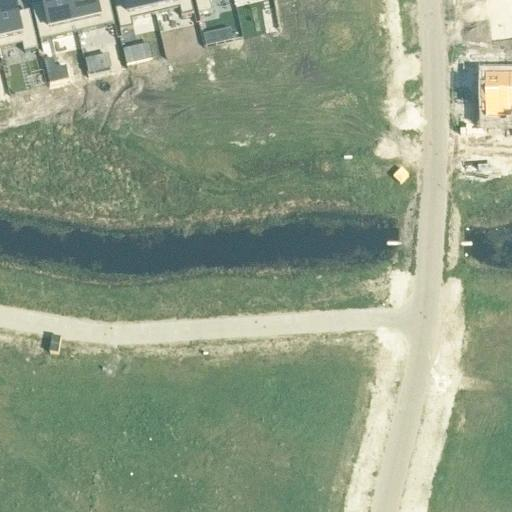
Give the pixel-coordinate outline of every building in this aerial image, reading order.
[(0,0),(0,53),(23,49),(25,57),(39,54),(31,23),(20,26),(18,19),(13,0),(3,0),(1,1),(0,0)] [(46,15),(34,18),(41,46),(78,37),(69,0),(42,0),(44,8),(46,15)] [(96,0),(69,0),(78,37),(115,29),(109,4),(98,7),(96,0)] [(113,0),(112,0),(120,35),(134,32),(132,25),(156,19),(151,0),(113,0)] [(151,0),(156,19),(180,13),(181,21),(194,18),(190,0),(151,0)] [(194,0),(199,20),(213,17),(210,5),(229,0),(194,0)] [(344,0),(320,0),(324,35),(372,30),(371,21),(371,19),(369,7),(370,7),(370,5),(345,8),(344,0)] [(511,0),(489,0),(491,19),(511,17),(511,0)] [(511,17),(491,19),(493,41),(511,38),(511,17)] [(372,30),(324,35),(324,36),(334,35),(336,57),(335,57),(336,59),(326,59),(328,72),(351,69),(350,57),(375,55),(375,53),(374,53),(372,30)] [(214,38),(204,40),(206,51),(216,49),(214,38)] [(133,52),(123,55),(127,70),(136,68),(133,52)] [(498,52),(498,60),(510,60),(510,52),(498,52)] [(66,71),(56,74),(54,63),(45,65),(50,89),(69,84),(66,71)] [(327,80),(328,117),(376,117),(376,107),(376,106),(376,93),(376,91),(351,92),(351,80),(327,80)] [(488,85),(488,125),(511,125),(510,85),(488,85)] [(328,117),(328,154),(351,154),(351,142),(376,142),(376,140),(376,117),(328,117)] [(466,333),(461,372),(484,375),(489,336),(466,333)] [(489,336),(484,375),(506,378),(511,339),(489,336)] [(0,353),(0,416),(22,418),(25,378),(10,376),(11,355),(0,353)] [(76,381),(78,361),(51,359),(47,406),(72,409),(70,431),(89,433),(94,383),(76,381)] [(113,385),(111,407),(118,407),(117,414),(140,416),(137,439),(162,441),(166,398),(150,397),(153,369),(122,366),(120,386),(113,385)] [(307,368),(297,403),(347,416),(353,393),(327,386),(330,374),(307,368)] [(217,427),(222,376),(193,373),(189,404),(178,402),(174,434),(188,436),(189,425),(217,427)] [(297,403),(288,439),(312,445),(315,432),(341,439),(347,416),(297,403)] [(435,484),(431,511),(455,511),(459,487),(436,484),(435,484)] [(459,487),(455,511),(476,511),(480,490),(459,487)] [(480,490),(476,511),(498,511),(501,493),(480,490)] [(275,492),(269,511),(302,511),(295,510),(298,498),(275,492)] [(511,511),(511,494),(501,493),(498,511),(511,511)]
